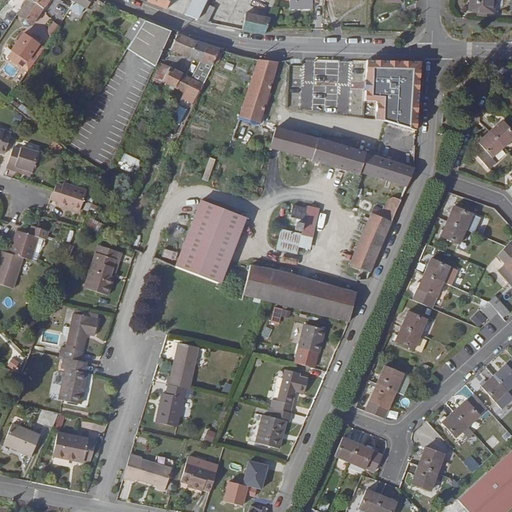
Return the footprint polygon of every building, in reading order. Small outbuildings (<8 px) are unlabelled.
[(32,25),(44,9),(31,0),(26,0),(16,15),(32,25)] [(31,0),(44,9),(49,0),(31,0)] [(74,0),(74,2),(69,9),(79,15),(84,7),(86,9),(91,0),(74,0)] [(145,0),(145,1),(166,9),(169,0),(145,0)] [(191,0),(184,15),(197,20),(198,19),(207,0),(191,0)] [(289,0),(289,10),(312,9),(312,2),(317,2),(317,0),(289,0)] [(469,0),(469,11),(494,13),(495,0),(469,0)] [(215,8),(205,3),(198,19),(207,23),(215,8)] [(391,20),(388,11),(376,15),(379,24),(391,20)] [(270,18),(245,13),(242,30),(264,35),(270,18)] [(133,41),(145,21),(146,20),(145,20),(138,17),(136,16),(124,36),(133,41)] [(171,31),(145,21),(133,41),(127,49),(155,66),(171,31)] [(53,22),(47,31),(52,34),(59,26),(53,22)] [(23,33),(11,51),(27,61),(39,44),(41,41),(31,34),(29,37),(23,33)] [(178,53),(189,58),(196,41),(178,33),(170,50),(173,51),(178,53)] [(196,41),(189,58),(190,58),(193,59),(200,61),(208,45),(196,41)] [(45,48),(39,44),(27,61),(33,66),(45,48)] [(184,93),(181,99),(193,104),(196,99),(197,99),(204,83),(213,65),(220,49),(208,45),(200,61),(192,78),(189,84),(184,93)] [(22,67),(27,61),(11,51),(7,56),(22,67)] [(340,145),(341,143),(330,140),(329,142),(318,139),(281,129),(260,123),(262,113),(277,62),(258,59),(232,139),(253,144),(311,159),(311,160),(359,175),(360,173),(406,187),(414,168),(352,149),(340,145)] [(174,88),(183,73),(170,67),(160,62),(151,84),(160,87),(162,82),(174,88)] [(174,88),(184,93),(189,84),(192,78),(183,73),(174,88)] [(295,79),(294,101),(315,101),(316,80),(295,79)] [(12,98),(8,103),(27,118),(31,113),(12,98)] [(181,125),(187,110),(179,106),(172,121),(181,125)] [(34,111),(28,119),(48,134),(54,126),(34,111)] [(139,118),(134,137),(144,139),(149,120),(139,118)] [(511,132),(502,121),(490,131),(504,147),(511,138),(511,132)] [(0,128),(0,153),(4,155),(11,134),(4,131),(5,130),(0,128)] [(504,147),(490,131),(478,142),(484,148),(477,155),(489,168),(496,162),(492,157),(504,147)] [(342,141),(341,143),(340,145),(352,149),(354,144),(342,141)] [(7,164),(32,172),(38,152),(21,147),(20,150),(13,147),(7,164)] [(135,175),(141,161),(124,153),(118,168),(135,175)] [(183,177),(187,154),(181,153),(176,176),(183,177)] [(30,177),(32,172),(7,164),(6,169),(30,177)] [(60,194),(57,202),(56,206),(70,211),(71,209),(80,212),(86,190),(64,183),(63,185),(57,183),(53,192),(60,194)] [(372,186),(366,184),(363,193),(369,196),(372,186)] [(51,200),(57,202),(60,194),(53,192),(51,200)] [(89,196),(83,209),(88,211),(93,198),(89,196)] [(370,213),(391,222),(400,200),(393,197),(388,199),(383,209),(374,206),(370,213)] [(200,200),(174,266),(221,284),(246,218),(200,200)] [(320,209),(307,206),(307,208),(293,205),(290,217),(304,220),(303,224),(296,223),(295,230),(302,231),(301,234),(281,229),(276,249),(297,254),(301,235),(313,237),(320,209)] [(446,221),(465,229),(473,233),(480,218),(453,206),(446,221)] [(370,273),(391,222),(370,213),(349,264),(370,273)] [(99,231),(102,224),(93,220),(90,228),(99,231)] [(459,244),(465,229),(446,221),(440,236),(459,244)] [(9,254),(23,258),(31,260),(38,237),(45,239),(48,230),(32,226),(30,235),(17,230),(9,254)] [(511,240),(495,257),(500,263),(511,251),(511,240)] [(93,270),(87,289),(108,296),(114,277),(110,276),(115,264),(118,265),(122,253),(101,246),(99,254),(95,253),(90,269),(93,270)] [(23,258),(9,254),(2,251),(0,257),(0,284),(13,288),(23,258)] [(511,256),(497,270),(508,282),(511,278),(511,256)] [(423,274),(443,282),(449,267),(430,259),(423,274)] [(273,271),(270,270),(269,272),(262,270),(263,268),(260,267),(260,270),(252,268),(253,265),(250,265),(250,267),(242,295),(245,296),(246,293),(253,295),(252,298),(255,298),(255,296),(263,298),(262,300),(265,301),(265,299),(273,301),(272,303),(275,304),(275,301),(282,303),(281,306),(284,306),(285,304),(294,306),(294,309),(296,309),(297,307),(305,309),(305,311),(307,312),(308,310),(316,312),(315,314),(318,315),(319,312),(327,314),(326,317),(329,317),(329,315),(337,317),(337,319),(339,320),(340,318),(346,319),(346,322),(348,323),(357,292),(354,291),(353,294),(347,292),(347,289),(345,289),(344,291),(336,289),(337,287),(334,286),(333,289),(325,287),(326,284),(323,283),(323,286),(315,284),(315,281),(313,281),(312,283),(304,281),(304,278),(302,278),(301,280),(291,278),(292,275),(289,274),(289,277),(282,276),(283,273),(280,272),(280,275),(272,273),(273,271)] [(84,288),(87,289),(93,270),(90,269),(84,288)] [(436,297),(443,282),(423,274),(417,289),(436,297)] [(488,302),(498,313),(499,313),(503,318),(510,313),(495,296),(488,302)] [(58,303),(51,301),(48,309),(57,310),(58,303)] [(490,321),(498,313),(488,302),(480,309),(490,321)] [(272,323),(279,325),(282,311),(274,309),(272,323)] [(74,311),(73,313),(98,319),(98,317),(74,311)] [(401,326),(420,334),(426,319),(407,311),(401,326)] [(479,311),(471,319),(479,327),(487,319),(479,311)] [(63,358),(80,361),(86,335),(93,337),(98,319),(73,313),(66,348),(61,347),(59,357),(63,358)] [(304,324),(298,347),(319,353),(325,329),(304,324)] [(413,349),(420,334),(401,326),(394,341),(413,349)] [(26,340),(34,343),(39,331),(31,328),(26,340)] [(176,386),(185,388),(189,389),(199,348),(178,343),(170,376),(168,375),(166,384),(168,384),(176,386)] [(87,362),(80,361),(63,358),(61,368),(65,369),(58,400),(81,404),(88,373),(85,373),(87,362)] [(493,375),(507,391),(511,385),(511,372),(505,365),(493,375)] [(376,384),(395,392),(403,374),(384,366),(376,384)] [(299,376),(300,373),(284,369),(276,401),(272,400),(270,408),(290,413),(296,392),(304,394),(308,378),(299,376)] [(403,374),(395,392),(403,395),(410,379),(409,377),(403,374)] [(495,402),(507,391),(493,375),(481,386),(495,402)] [(176,386),(168,384),(166,394),(161,393),(155,422),(177,427),(185,388),(176,386)] [(387,410),(395,392),(376,384),(368,402),(387,410)] [(453,412),(467,427),(479,416),(465,401),(453,412)] [(292,413),(290,413),(270,408),(268,407),(266,416),(267,416),(260,444),(279,449),(286,421),(290,422),(292,413)] [(455,437),(467,427),(453,412),(441,422),(455,437)] [(266,416),(262,415),(255,443),(260,444),(267,416),(266,416)] [(12,424),(2,444),(31,456),(40,435),(12,424)] [(58,432),(52,456),(83,463),(84,460),(88,440),(88,439),(58,432)] [(208,433),(206,443),(214,444),(218,435),(208,433)] [(334,456),(349,463),(357,444),(342,437),(334,456)] [(95,441),(88,440),(84,460),(90,462),(95,441)] [(357,444),(349,463),(364,469),(372,450),(357,444)] [(418,466),(437,473),(444,454),(424,447),(418,466)] [(511,450),(455,502),(464,511),(501,511),(511,502),(511,450)] [(142,458),(130,455),(123,478),(135,482),(135,480),(157,487),(156,490),(164,492),(172,468),(142,458)] [(473,473),(481,466),(471,455),(463,463),(473,473)] [(188,456),(186,463),(198,467),(200,460),(188,456)] [(200,460),(198,467),(186,463),(180,481),(188,484),(187,487),(196,490),(202,491),(203,489),(210,491),(218,465),(200,460)] [(430,491),(437,473),(418,466),(412,482),(413,485),(430,491)] [(263,506),(267,509),(273,497),(276,489),(279,490),(283,479),(280,478),(279,480),(278,480),(271,476),(269,482),(262,478),(252,501),(250,505),(250,506),(256,508),(255,509),(261,511),(263,506)] [(358,509),(365,511),(374,511),(381,496),(366,490),(358,509)] [(381,496),(374,511),(391,511),(396,502),(381,496)]
